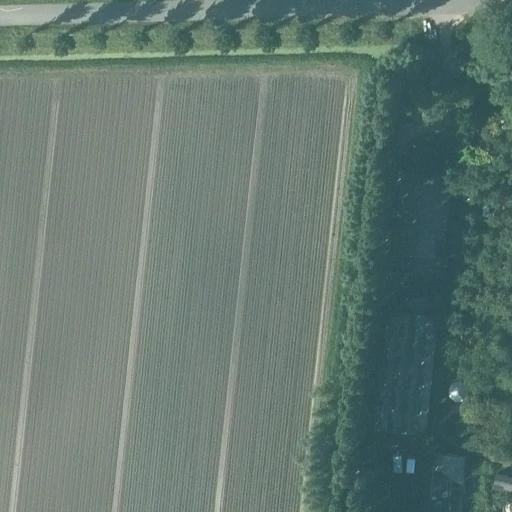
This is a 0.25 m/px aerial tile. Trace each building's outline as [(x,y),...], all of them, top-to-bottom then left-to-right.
[(453,174),(405,169),(396,250),(444,255),(453,174)] [(376,429),(428,434),(441,315),(389,309),(376,429)] [(393,447),(392,474),(401,475),(400,492),(418,492),(420,448),(393,447)] [(440,476),(465,478),(466,453),(441,452),(440,476)] [(511,476),(498,473),(494,487),(511,491),(511,476)]
